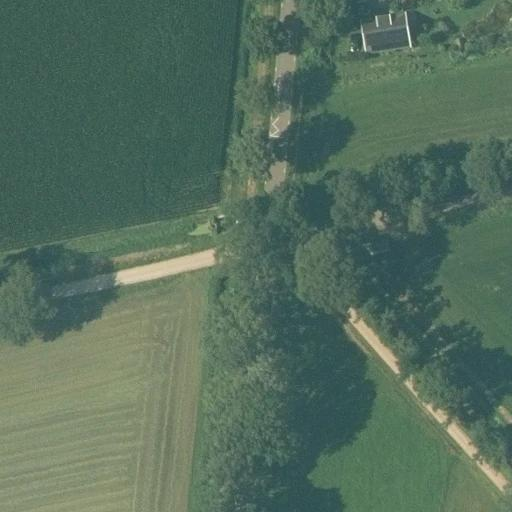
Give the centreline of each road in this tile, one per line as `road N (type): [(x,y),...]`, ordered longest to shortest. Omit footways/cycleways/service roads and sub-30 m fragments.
road 1 (track): [(511,501),(301,259),(266,244)]
road 2 (track): [(0,305),(266,244)]
road 3 (tertiary): [(242,511),(266,244)]
road 4 (unclassified): [(266,244),(511,190)]
road 5 (tertiary): [(266,244),(290,0)]
